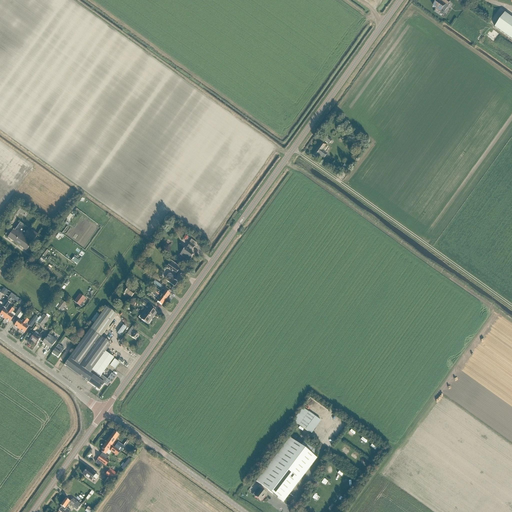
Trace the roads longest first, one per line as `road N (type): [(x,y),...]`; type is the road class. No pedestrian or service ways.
road 1 (unclassified): [(102,412),(400,0)]
road 2 (tertiary): [(243,511),(102,412)]
road 3 (tertiary): [(102,412),(0,336)]
road 4 (tertiary): [(28,511),(102,412)]
